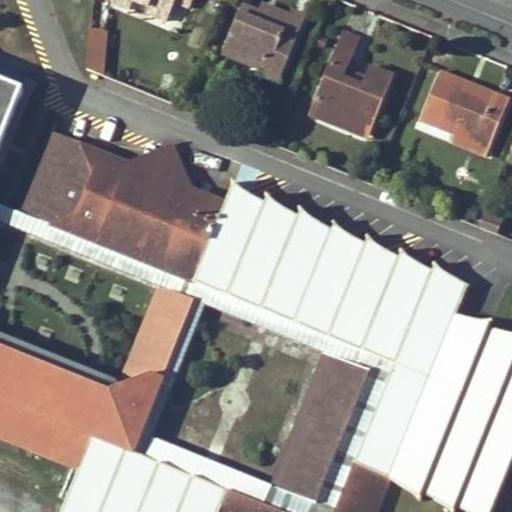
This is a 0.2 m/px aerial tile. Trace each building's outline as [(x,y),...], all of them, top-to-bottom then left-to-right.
[(107,0),(130,9),(133,1),(150,9),(148,14),(166,20),(174,1),(190,7),(192,0),(107,0)] [(266,7),(262,16),(257,29),(268,33),(277,11),(266,7)] [(263,70),(266,62),(285,70),(306,17),(291,11),(289,16),(277,11),(268,33),(257,29),(262,16),(243,8),(224,54),(263,70)] [(90,38),(108,41),(110,25),(91,23),(90,38)] [(325,76),(309,116),(333,125),(338,113),(375,127),(394,78),(372,69),(368,79),(365,87),(344,79),(347,72),(360,40),(343,33),(325,76)] [(105,69),(108,41),(90,38),(88,63),(105,69)] [(285,70),(266,62),(263,70),(261,75),(280,83),(285,70)] [(442,71),(440,79),(474,93),(477,86),(442,71)] [(365,87),(368,79),(347,72),(344,79),(365,87)] [(0,205),(0,125),(19,81),(0,73),(0,432),(80,471),(62,511),(377,511),(389,484),(399,489),(410,496),(421,504),(423,503),(421,500),(423,498),(444,510),(446,511),(495,511),(511,471),(511,334),(493,328),(492,327),(493,324),(492,322),(477,322),(458,314),(469,287),(444,273),(436,265),(433,266),(435,269),(433,270),(411,259),(403,252),(400,252),(402,256),(400,256),(382,249),(376,244),(370,238),(367,239),(370,243),(366,244),(345,233),(335,224),(333,226),(336,228),(334,231),(315,221),(303,211),(299,211),(302,216),(299,217),(281,208),(269,196),(267,197),(268,202),(266,202),(242,191),(235,183),(231,184),(234,188),(228,202),(192,188),(132,164),(52,132),(19,213),(0,205)] [(511,100),(477,86),(474,93),(440,79),(422,121),(457,135),(491,149),(511,100)] [(375,127),(338,113),(333,125),(369,140),(375,127)] [(491,149),(457,135),(455,141),(488,155),(491,149)] [(132,164),(192,188),(177,150),(174,143),(132,164)]
